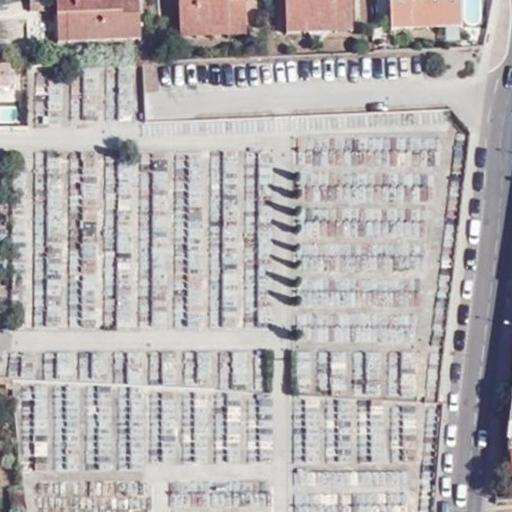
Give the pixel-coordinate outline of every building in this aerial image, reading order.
[(48,0),(30,0),(31,10),(48,10),(48,0)] [(70,15),(71,41),(140,38),(137,0),(55,0),(56,17),(70,15)] [(227,25),(227,34),(245,33),(244,0),(177,0),(179,27),(227,25)] [(304,22),(351,20),(349,0),(283,0),(285,32),(303,31),(304,22)] [(390,0),(391,27),(410,26),(410,18),(459,16),(457,0),(390,0)] [(57,41),(71,41),(70,15),(56,17),(57,41)] [(410,18),(410,26),(459,25),(459,16),(410,18)] [(351,29),(351,20),(304,22),(303,31),(351,29)] [(179,36),(227,34),(227,25),(179,27),(179,36)] [(9,66),(0,66),(0,87),(9,87),(9,66)] [(305,257),(303,288),(320,289),(322,259),(305,257)] [(302,340),(324,339),(324,326),(301,327),(302,340)] [(294,352),(295,391),(347,390),(346,352),(327,352),(327,351),(294,352)]
